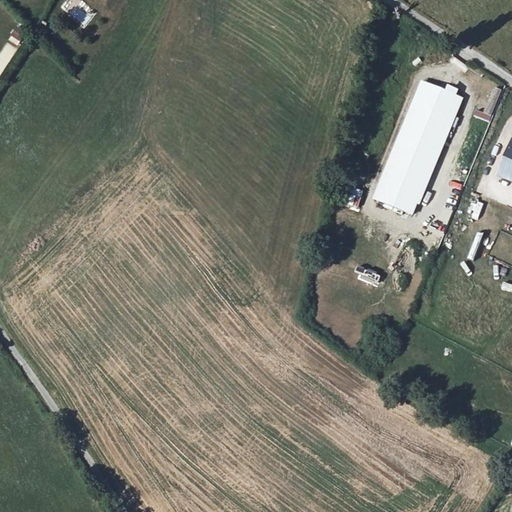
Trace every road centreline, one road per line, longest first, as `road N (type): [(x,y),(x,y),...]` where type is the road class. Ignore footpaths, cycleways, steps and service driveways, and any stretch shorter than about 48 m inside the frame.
road 1 (unclassified): [(0,337),(119,511)]
road 2 (unclassified): [(511,88),(384,0)]
